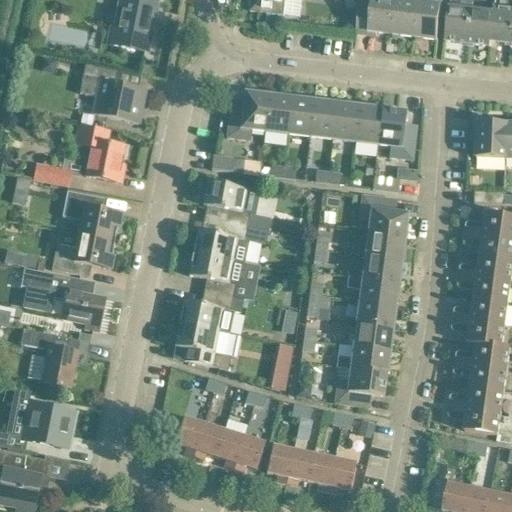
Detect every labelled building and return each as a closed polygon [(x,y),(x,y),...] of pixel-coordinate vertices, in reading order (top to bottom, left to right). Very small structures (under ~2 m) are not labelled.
[(106,46),(148,54),(151,36),(148,36),(154,9),(157,9),(158,0),(110,0),(118,2),(113,28),(110,28),(106,46)] [(252,0),(251,13),(284,17),(285,0),(252,0)] [(360,0),(356,36),(357,36),(357,30),(369,32),(368,33),(392,36),(396,0),(360,0)] [(414,39),(419,0),(396,0),(392,36),(414,39)] [(419,0),(414,39),(437,42),(442,0),(419,0)] [(468,46),(472,12),(473,3),(462,2),(461,10),(449,9),(445,43),(468,46)] [(511,45),(511,11),(494,9),(493,14),(494,14),(490,43),(491,43),(511,45)] [(494,14),(493,14),(472,12),(468,46),(490,48),(491,43),(490,43),(494,14)] [(115,85),(117,73),(85,66),(79,95),(95,99),(91,117),(138,126),(140,114),(136,113),(140,90),(115,85)] [(264,133),(268,98),(245,95),(243,107),(231,105),(226,140),(250,143),(251,132),(264,133)] [(264,133),(263,145),(285,148),(287,136),(291,101),(268,98),(264,133)] [(309,139),(313,103),(291,101),(287,136),(309,139)] [(332,142),(336,106),(313,103),(309,139),(332,142)] [(355,144),(359,109),(336,106),(332,142),(355,144)] [(377,147),(381,112),(359,109),(355,144),(377,147)] [(405,114),(381,112),(377,147),(390,149),(388,160),(412,163),(416,128),(403,126),(405,114)] [(506,161),(508,126),(478,124),(476,159),(506,161)] [(106,145),(109,133),(78,127),(75,146),(91,149),(85,177),(121,185),(123,177),(118,176),(124,149),(106,145)] [(211,172),(230,174),(232,160),(212,158),(211,172)] [(67,189),(70,174),(36,167),(33,182),(67,189)] [(281,181),(283,169),(270,168),(269,179),(281,181)] [(295,171),(283,169),(281,181),(294,182),(295,171)] [(327,186),(328,175),(316,173),(314,185),(327,186)] [(405,190),(423,190),(423,174),(404,175),(405,190)] [(340,176),(328,175),(327,186),(339,188),(340,176)] [(373,179),(372,192),(397,195),(399,182),(373,179)] [(207,184),(203,207),(224,212),(222,224),(255,230),(257,218),(255,218),(260,194),(246,192),(207,184)] [(81,223),(78,237),(114,244),(116,230),(118,230),(121,217),(93,211),(96,199),(67,193),(61,219),(81,223)] [(475,193),(474,205),(504,206),(505,194),(475,193)] [(370,223),(368,235),(403,240),(407,217),(395,215),(396,202),(362,198),(359,221),(370,223)] [(466,226),(466,228),(511,233),(511,219),(487,216),(485,225),(469,223),(466,226)] [(267,232),(255,230),(222,224),(219,236),(197,232),(193,255),(244,265),(248,242),(265,246),(267,232)] [(511,248),(511,233),(466,228),(464,242),(511,248)] [(400,263),(403,240),(368,235),(365,258),(400,263)] [(111,258),(114,244),(78,237),(76,251),(56,247),(51,271),(80,277),(82,266),(110,272),(113,258),(111,258)] [(316,239),(315,251),(326,253),(328,241),(316,239)] [(511,263),(511,248),(464,242),(463,245),(466,249),(482,251),(481,259),(511,263)] [(325,265),(326,253),(315,251),(313,264),(325,265)] [(7,252),(5,265),(20,268),(23,255),(7,252)] [(239,287),(244,265),(193,255),(188,278),(210,282),(207,295),(232,299),(235,286),(239,287)] [(397,285),(400,263),(365,258),(362,281),(397,285)] [(511,278),(511,277),(511,263),(481,259),(480,268),(463,266),(460,268),(460,271),(511,278)] [(85,326),(85,331),(98,333),(104,301),(88,298),(91,283),(75,280),(24,271),(20,289),(27,290),(23,310),(50,316),(54,297),(66,300),(62,321),(85,326)] [(510,292),(511,278),(460,271),(458,285),(510,292)] [(395,308),(397,285),(362,281),(347,279),(346,289),(361,292),(359,303),(395,308)] [(310,284),(309,297),(320,298),(322,286),(310,284)] [(508,307),(510,292),(458,285),(457,288),(460,291),(476,293),(475,302),(508,307)] [(183,303),(179,326),(225,335),(229,336),(233,314),(240,315),(242,301),(232,299),(207,295),(205,307),(183,303)] [(330,300),(320,298),(309,297),(307,309),(306,321),(317,322),(319,312),(328,313),(330,300)] [(506,321),(508,307),(475,302),(474,311),(458,309),(454,311),(454,314),(506,321)] [(392,330),(395,308),(359,303),(356,326),(392,330)] [(504,335),(506,321),(454,314),(452,328),(504,335)] [(301,340),(305,317),(292,315),(289,338),(301,340)] [(179,326),(174,348),(186,351),(183,363),(227,372),(230,358),(220,357),(225,335),(179,326)] [(389,353),(392,330),(356,326),(353,349),(389,353)] [(502,349),(504,335),(452,328),(452,331),(454,334),(470,336),(469,346),(477,347),(477,346),(502,350),(502,349)] [(304,330),(303,342),(314,343),(316,331),(304,330)] [(55,387),(55,389),(60,390),(60,388),(70,390),(77,356),(87,358),(90,345),(23,332),(20,347),(47,352),(40,384),(55,387)] [(313,356),(314,343),(303,342),(301,354),(313,356)] [(508,365),(510,351),(510,350),(502,349),(502,350),(477,346),(477,347),(476,355),(460,353),(456,355),(456,358),(508,365)] [(386,376),(389,353),(353,349),(352,361),(336,359),(334,369),(350,371),(386,376)] [(506,380),(508,365),(456,358),(454,373),(506,380)] [(383,399),(386,376),(350,371),(349,384),(338,382),(334,406),(369,410),(371,397),(383,399)] [(504,394),(506,380),(454,373),(453,375),(456,378),(472,381),(471,390),(504,394)] [(213,395),(217,384),(208,381),(204,392),(213,395)] [(280,395),(292,398),(295,385),(282,383),(280,395)] [(226,386),(217,384),(213,395),(222,398),(226,386)] [(502,409),(504,394),(471,390),(470,398),(454,396),(450,398),(450,401),(502,409)] [(15,391),(12,404),(28,407),(28,406),(29,406),(31,394),(15,391)] [(253,408),(257,396),(248,393),(244,405),(253,408)] [(266,399),(257,396),(253,408),(262,410),(266,399)] [(500,423),(502,409),(450,401),(448,416),(500,423)] [(21,441),(68,450),(75,415),(29,406),(28,406),(28,407),(21,441)] [(300,420),(302,409),(293,407),(291,418),(300,420)] [(311,411),(302,409),(300,420),(309,422),(311,411)] [(341,429),(343,417),(334,415),(332,427),(341,429)] [(498,437),(500,423),(448,416),(447,418),(450,421),(466,423),(465,433),(498,437)] [(352,419),(343,417),(341,429),(350,431),(352,419)] [(192,460),(203,426),(183,420),(174,447),(185,450),(183,457),(192,460)] [(215,459),(223,433),(203,426),(192,460),(203,463),(205,456),(215,459)] [(233,473),(244,439),(223,433),(215,459),(225,463),(223,469),(233,473)] [(0,449),(7,451),(10,437),(0,434),(0,449)] [(264,445),(244,439),(233,473),(243,475),(245,469),(255,472),(264,445)] [(477,458),(479,446),(470,444),(467,456),(477,458)] [(488,448),(479,446),(477,458),(486,460),(488,448)] [(285,487),(292,452),(272,448),(266,475),(277,478),(275,485),(285,487)] [(307,484),(313,457),(292,452),(285,487),(295,489),(297,482),(307,484)] [(0,506),(17,510),(16,511),(32,511),(39,478),(45,479),(48,463),(0,453),(0,469),(4,471),(0,489),(0,506)] [(327,495),(334,461),(313,457),(307,484),(318,486),(316,493),(327,495)] [(355,466),(334,461),(327,495),(337,498),(338,491),(349,493),(355,466)] [(464,511),(469,490),(449,485),(443,511),(464,511)] [(486,511),(490,494),(469,490),(464,511),(486,511)] [(507,511),(511,498),(490,494),(486,511),(507,511)]
